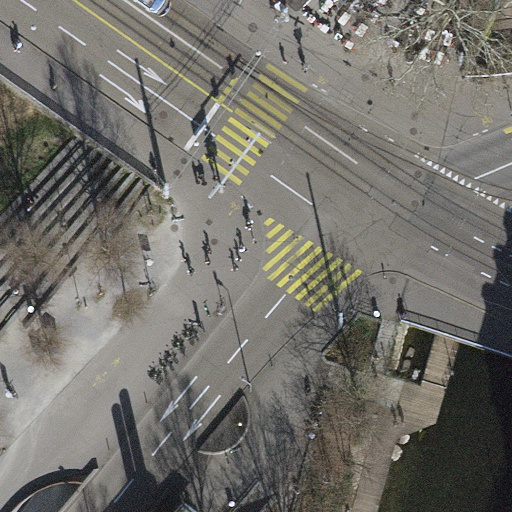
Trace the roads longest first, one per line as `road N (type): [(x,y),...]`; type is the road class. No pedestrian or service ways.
road 1 (tertiary): [(26,0),(359,217)]
road 2 (tertiary): [(359,217),(303,271),(107,511)]
road 3 (tertiary): [(359,217),(511,299)]
road 4 (tertiary): [(511,164),(419,187),(359,217)]
